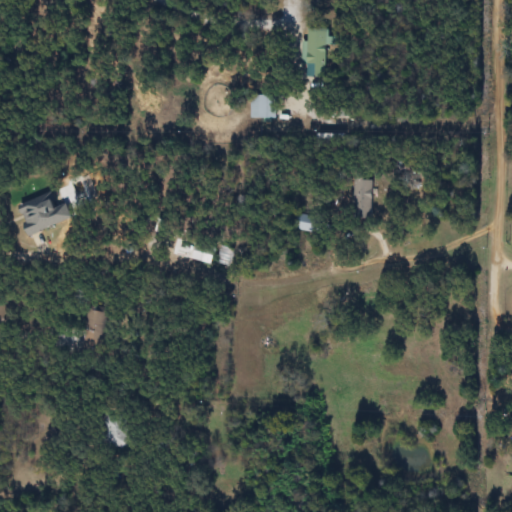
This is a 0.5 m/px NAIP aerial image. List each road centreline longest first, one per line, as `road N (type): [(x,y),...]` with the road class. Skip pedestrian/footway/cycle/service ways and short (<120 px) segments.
road 1 (residential): [(173,181),(150,199),(164,220),(191,236),(242,243),(251,206),(232,181),(173,181)]
road 2 (residential): [(492,0),(485,256)]
road 3 (residential): [(0,187),(77,186),(150,199)]
